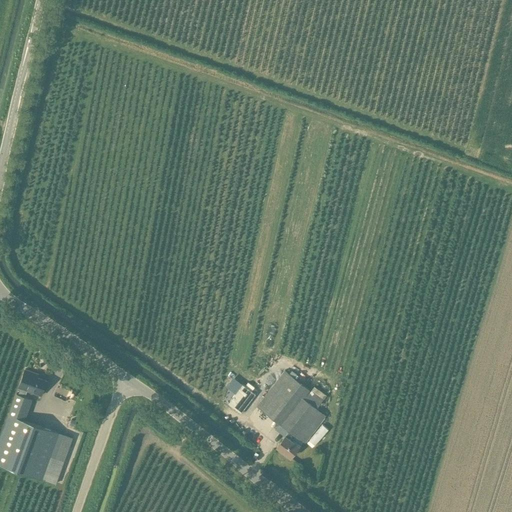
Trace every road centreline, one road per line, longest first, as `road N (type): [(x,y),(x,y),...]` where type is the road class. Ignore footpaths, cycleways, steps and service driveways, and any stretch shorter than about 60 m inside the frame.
road 1 (unclassified): [(303,511),(122,377)]
road 2 (unclassified): [(0,170),(40,0)]
road 3 (unclassified): [(122,377),(0,293)]
road 4 (unclassified): [(77,511),(122,377)]
